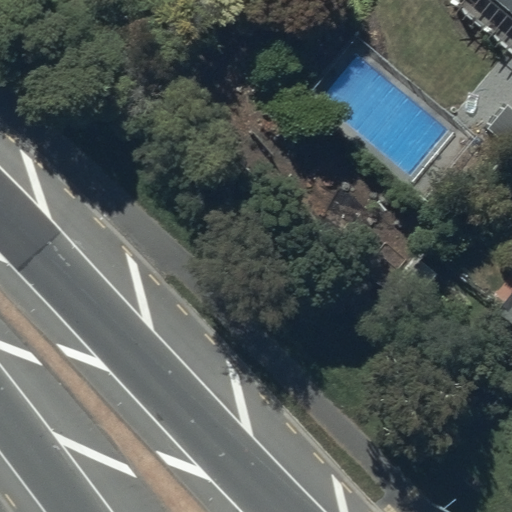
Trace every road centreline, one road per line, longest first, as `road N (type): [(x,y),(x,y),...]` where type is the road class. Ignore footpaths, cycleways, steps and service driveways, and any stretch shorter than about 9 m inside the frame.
road 1 (secondary): [(0,203),(283,511)]
road 2 (secondary): [(103,511),(0,377)]
